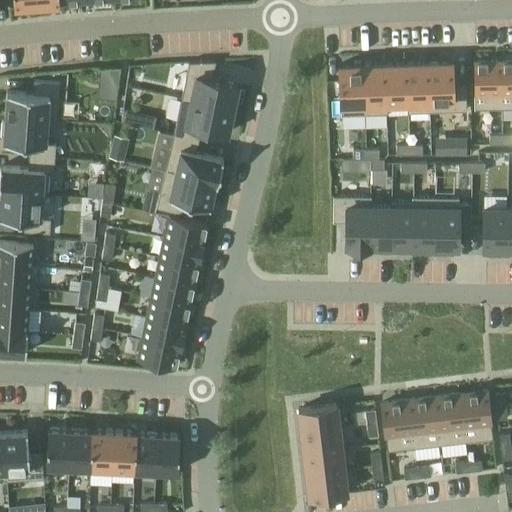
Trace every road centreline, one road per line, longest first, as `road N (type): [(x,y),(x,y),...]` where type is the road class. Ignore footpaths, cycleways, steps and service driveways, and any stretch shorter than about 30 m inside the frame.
road 1 (residential): [(0,40),(285,16)]
road 2 (residential): [(233,286),(288,295),(511,298)]
road 3 (residential): [(285,16),(233,286)]
road 4 (residential): [(285,16),(511,14)]
road 5 (residential): [(207,391),(0,374)]
road 6 (residential): [(207,391),(208,511)]
